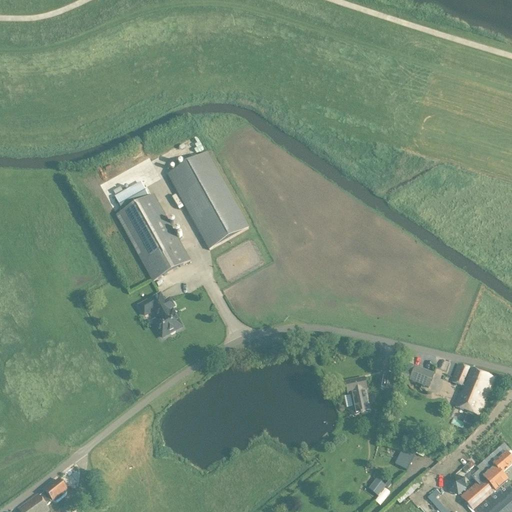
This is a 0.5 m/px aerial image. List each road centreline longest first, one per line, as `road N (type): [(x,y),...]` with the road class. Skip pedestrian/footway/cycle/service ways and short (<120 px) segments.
road 1 (unclassified): [(1,511),(189,369),(261,333),(336,329),(511,370)]
road 2 (track): [(511,91),(221,2),(145,9),(65,43),(0,50)]
